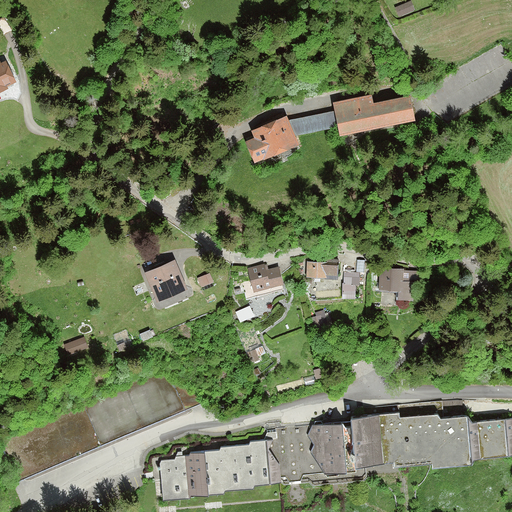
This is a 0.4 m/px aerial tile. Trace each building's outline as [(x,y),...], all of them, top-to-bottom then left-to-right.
[(0,58),(0,102),(19,92),(0,58)] [(372,96),(333,105),(341,139),(416,122),(411,99),(374,106),(372,96)] [(300,147),(286,118),(244,137),(257,167),(300,147)] [(146,274),(161,307),(193,294),(178,260),(146,274)] [(248,270),(256,297),(285,289),(277,262),(248,270)] [(340,263),(309,262),(308,281),(339,282),(340,263)] [(344,262),(343,302),(361,302),(361,262),(344,262)] [(404,272),(381,272),(380,294),(400,295),(399,307),(416,307),(416,284),(404,284),(404,272)] [(199,278),(203,290),(216,285),(212,274),(199,278)] [(270,442),(274,485),(367,469),(403,467),(480,464),(511,456),(511,419),(477,425),(400,417),(356,421),(269,431),(270,442)] [(274,485),(270,442),(161,459),(166,502),(274,485)]
